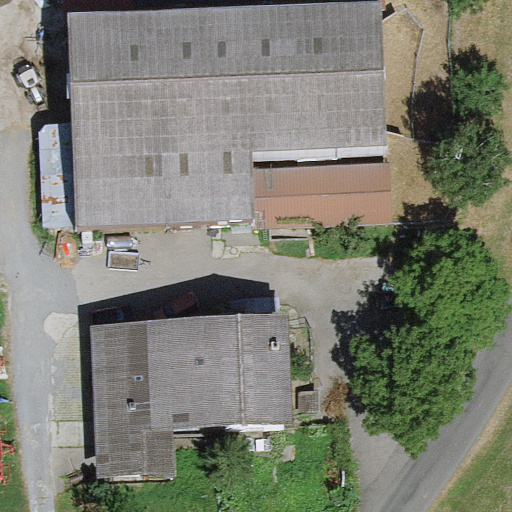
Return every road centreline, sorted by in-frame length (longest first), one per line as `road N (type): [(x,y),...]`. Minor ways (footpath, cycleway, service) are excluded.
road 1 (track): [(36,511),(0,169)]
road 2 (unclassified): [(511,346),(401,511)]
